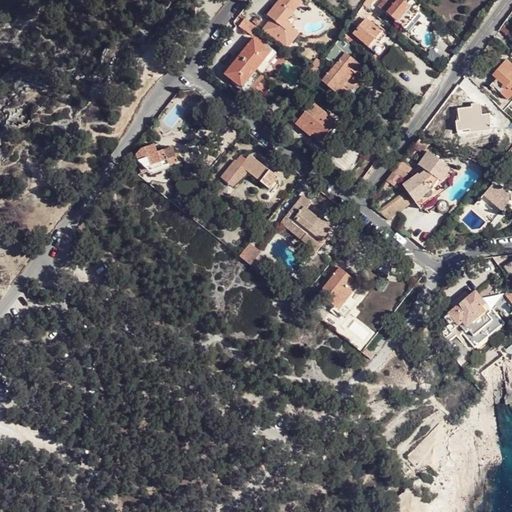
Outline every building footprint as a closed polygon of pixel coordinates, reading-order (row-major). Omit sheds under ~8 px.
[(302,1),(300,0),(279,0),(282,2),(270,16),(273,19),(263,30),(291,48),(304,33),(287,20),(302,1)] [(383,0),(379,6),(396,22),(410,6),(403,0),(383,0)] [(364,4),(352,21),(359,28),(354,34),(378,55),(385,47),(380,42),(388,32),(384,29),(381,32),(367,19),(365,18),(371,10),(368,8),(364,4)] [(251,23),(244,18),(239,25),(246,30),(251,23)] [(257,28),(251,23),(246,30),(252,35),(257,28)] [(225,75),(243,87),(257,69),(270,53),(254,39),(225,75)] [(274,56),(270,53),(257,69),(261,73),(274,56)] [(326,78),(323,81),(342,98),(349,91),(343,86),(340,83),(351,71),(354,73),(359,77),(366,70),(346,53),(330,72),(326,69),(321,74),(324,77),(326,78)] [(506,87),(511,80),(511,64),(507,60),(493,75),(497,79),(490,86),(492,88),(494,86),(508,98),(511,93),(511,92),(510,90),(506,87)] [(318,71),(310,65),(306,71),(310,74),(309,76),(312,78),(318,71)] [(257,69),(243,87),(247,91),(261,73),(257,69)] [(343,86),(354,73),(351,71),(340,83),(343,86)] [(312,134),(322,141),(336,123),(313,104),(296,124),(310,136),(312,134)] [(473,108),(473,107),(458,109),(460,121),(456,122),(458,131),(492,127),(490,114),(481,115),(480,108),(473,108)] [(336,123),(322,141),(327,145),(342,128),(336,123)] [(149,174),(178,165),(172,147),(156,152),(153,144),(140,148),(136,155),(141,173),(149,171),(149,174)] [(420,175),(419,174),(404,185),(421,209),(439,196),(436,192),(443,182),(446,184),(449,182),(456,171),(429,152),(419,165),(426,170),(420,175)] [(242,166),(270,188),(279,177),(251,155),(242,166)] [(412,169),(401,162),(381,189),(385,191),(390,184),(394,187),(399,181),(402,183),(412,169)] [(415,171),(419,174),(420,175),(426,170),(419,165),(415,171)] [(451,186),(449,182),(446,184),(443,182),(436,192),(439,196),(451,186)] [(511,201),(511,192),(505,186),(502,189),(495,183),(475,205),(493,221),(507,205),(511,201)] [(307,233),(302,239),(317,251),(330,236),(316,224),(320,219),(308,210),(312,204),(303,196),(285,217),(307,233)] [(380,213),(390,221),(393,220),(396,213),(411,203),(405,196),(393,204),(380,213)] [(443,212),(445,211),(446,211),(448,209),(448,208),(449,206),(449,204),(448,203),(447,202),(445,201),(443,200),(442,200),(440,201),(439,202),(438,204),(438,206),(438,207),(438,209),(440,210),(441,211),(443,212)] [(231,213),(233,213),(234,211),(235,210),(235,208),(235,206),(234,204),(233,203),(231,202),(229,202),(227,203),(226,204),(225,206),(224,208),(225,210),(226,211),(227,213),(229,213),(231,213)] [(281,222),(302,239),(307,233),(285,217),(281,222)] [(251,243),(240,256),(251,265),(260,255),(262,252),(251,243)] [(260,255),(251,265),(257,269),(265,259),(260,255)] [(503,266),(511,278),(511,277),(511,257),(510,258),(510,262),(503,266)] [(265,259),(257,269),(262,274),(270,263),(265,259)] [(325,275),(331,280),(341,268),(335,263),(325,275)] [(341,268),(331,280),(318,297),(327,304),(329,301),(333,305),(343,313),(357,296),(352,292),(359,283),(341,268)] [(488,283),(477,292),(481,296),(492,287),(488,283)] [(485,327),(491,333),(503,324),(490,307),(486,310),(483,306),(487,304),(481,296),(477,292),(470,296),(455,308),(440,321),(443,324),(447,321),(450,325),(455,322),(458,326),(463,323),(466,326),(462,330),(475,346),(488,336),(482,329),(485,327)] [(452,304),(455,308),(470,296),(467,292),(452,304)] [(308,300),(305,298),(301,303),(312,312),(314,309),(310,305),(308,300)] [(488,336),(491,333),(485,327),(482,329),(488,336)] [(444,345),(458,362),(465,357),(451,340),(444,345)]
